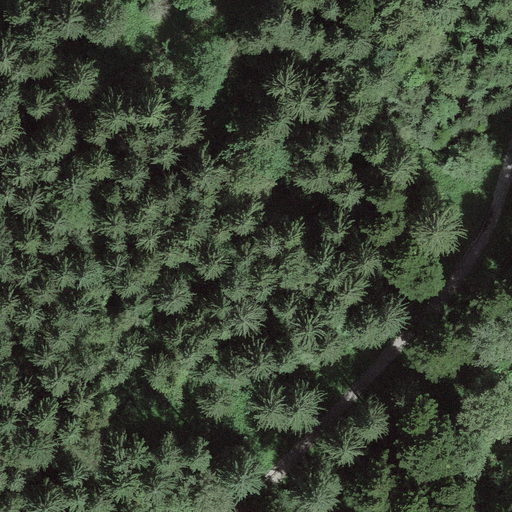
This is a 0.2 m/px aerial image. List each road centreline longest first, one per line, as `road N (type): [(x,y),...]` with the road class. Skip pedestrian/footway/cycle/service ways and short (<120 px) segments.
road 1 (track): [(333,511),(511,101)]
road 2 (track): [(0,136),(234,0)]
